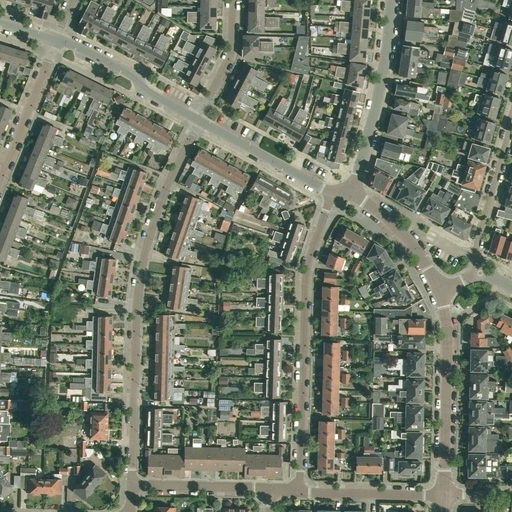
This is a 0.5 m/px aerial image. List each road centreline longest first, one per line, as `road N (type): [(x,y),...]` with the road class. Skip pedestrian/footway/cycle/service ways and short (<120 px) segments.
road 1 (residential): [(198,121),(145,252),(131,485)]
road 2 (residential): [(299,492),(304,288),(331,191)]
road 3 (residential): [(442,495),(448,335),(439,289)]
road 4 (unclassified): [(350,193),(384,58),(389,0)]
road 5 (residential): [(511,109),(474,250),(479,274)]
road 6 (residential): [(195,119),(141,90),(132,75),(55,39)]
road 7 (residential): [(0,179),(55,39)]
road 8 (residential): [(331,191),(198,121)]
road 9 (residential): [(131,485),(269,488)]
road 10 (residential): [(195,119),(227,59),(231,0)]
road 11 (residential): [(299,492),(421,494)]
